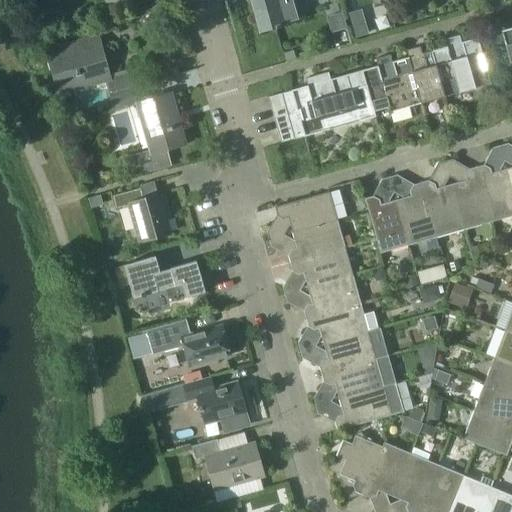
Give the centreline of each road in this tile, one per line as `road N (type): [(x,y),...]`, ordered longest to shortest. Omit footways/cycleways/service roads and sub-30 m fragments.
road 1 (residential): [(320,511),(238,204)]
road 2 (residential): [(238,204),(511,127)]
road 3 (residential): [(238,204),(243,150),(200,0)]
